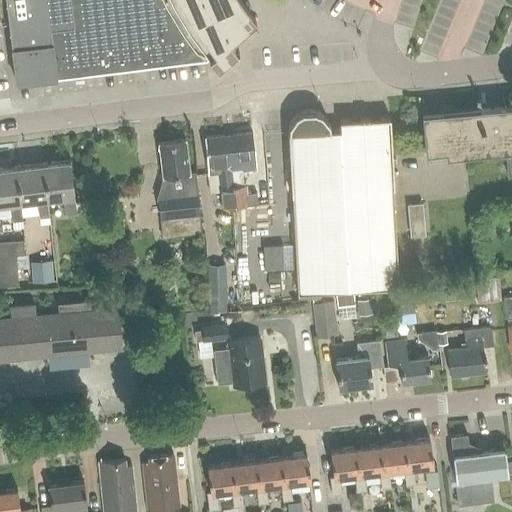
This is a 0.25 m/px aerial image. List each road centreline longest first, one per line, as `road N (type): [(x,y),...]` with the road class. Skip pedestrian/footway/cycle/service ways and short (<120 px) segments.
road 1 (residential): [(0,456),(511,396)]
road 2 (residential): [(0,131),(213,103),(240,87),(386,71)]
road 3 (unclassified): [(511,69),(413,81),(386,71)]
